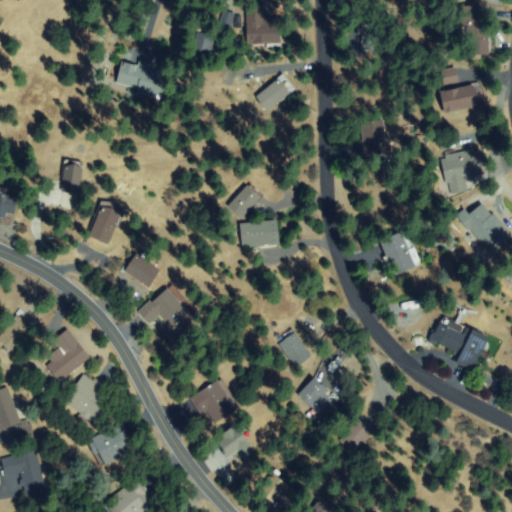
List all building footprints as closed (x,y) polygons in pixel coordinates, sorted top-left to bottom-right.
[(477,7),(493,49),(476,55),(460,13),(477,7)] [(264,20),(278,18),(281,41),(247,45),(244,12),(263,10),(264,20)] [(220,29),(223,13),(233,15),(230,31),(220,29)] [(364,30),(375,31),(376,18),(387,18),(387,23),(382,22),(380,50),(362,48),(364,30)] [(215,38),(209,58),(191,52),(198,32),(215,38)] [(142,63),(168,75),(157,98),(117,81),(125,64),(139,70),(142,63)] [(445,85),(442,72),(454,69),(457,82),(445,85)] [(259,98),(284,75),(295,88),(270,111),(259,98)] [(444,114),(441,103),(447,102),(444,93),(474,85),(480,105),(444,114)] [(384,154),(366,155),(365,121),(384,120),(384,154)] [(464,178),(467,189),(453,194),(442,161),(475,150),(482,171),(464,178)] [(80,193),(63,193),(62,170),(80,170),(80,193)] [(250,185),(263,198),(243,218),(229,205),(250,185)] [(15,196),(14,213),(6,212),(6,216),(0,215),(0,188),(7,189),(7,196),(15,196)] [(104,201),(124,210),(108,244),(88,235),(104,201)] [(458,216),(464,210),(470,216),(482,205),(510,235),(498,247),(490,239),(485,244),(458,216)] [(242,247),(242,224),(276,224),(276,247),(242,247)] [(397,275),(381,244),(402,232),(419,263),(397,275)] [(127,273),(133,260),(146,267),(150,258),(161,263),(150,285),(127,273)] [(149,322),(140,310),(174,286),(193,312),(172,328),(161,313),(149,322)] [(0,339),(17,316),(33,328),(16,351),(0,339)] [(458,363),(462,354),(431,340),(442,316),(488,338),(473,370),(458,363)] [(46,362),(61,351),(54,342),(67,331),(88,358),(60,380),(46,362)] [(296,335),(310,359),(296,367),(282,343),(296,335)] [(108,392),(102,400),(112,407),(98,425),(66,402),(85,375),(108,392)] [(201,413),(192,399),(221,381),(238,409),(216,422),(208,409),(201,413)] [(314,381),(339,407),(325,421),(300,395),(314,381)] [(19,423),(0,430),(0,391),(7,389),(19,423)] [(358,420),(372,432),(354,453),(340,441),(358,420)] [(130,437),(124,439),(130,452),(103,466),(91,440),(124,424),(130,437)] [(33,440),(19,442),(17,427),(31,425),(33,440)] [(234,440),(245,437),(249,454),(225,460),(219,434),(238,429),(240,435),(234,437),(234,440)] [(27,493),(21,472),(8,476),(3,459),(35,450),(46,488),(27,493)] [(287,495),(291,497),(287,507),(262,496),(272,474),(292,483),(287,495)] [(112,511),(106,504),(136,480),(156,505),(147,511),(112,511)] [(312,511),(320,502),(328,507),(324,511),(312,511)]
